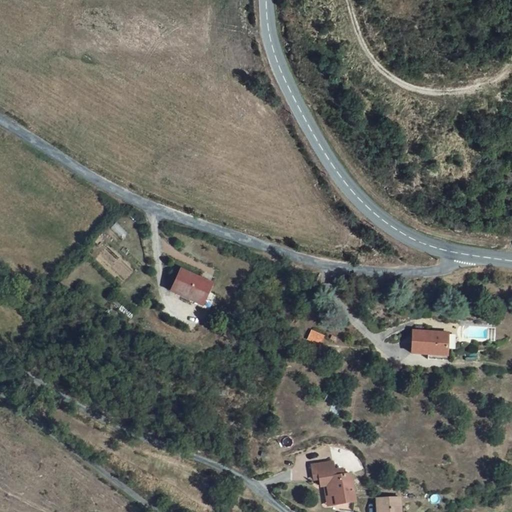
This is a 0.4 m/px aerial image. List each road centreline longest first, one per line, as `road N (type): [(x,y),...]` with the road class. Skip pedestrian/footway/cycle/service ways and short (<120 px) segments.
road 1 (unclassified): [(461,254),(423,273),(373,273),(288,255),(148,208),(0,122)]
road 2 (secondary): [(461,254),(393,227),(338,173),(281,69),(266,0)]
road 3 (unclassified): [(0,357),(255,487),(286,511)]
road 4 (track): [(351,0),(361,45),(383,75),(426,92),(486,85),(511,56)]
